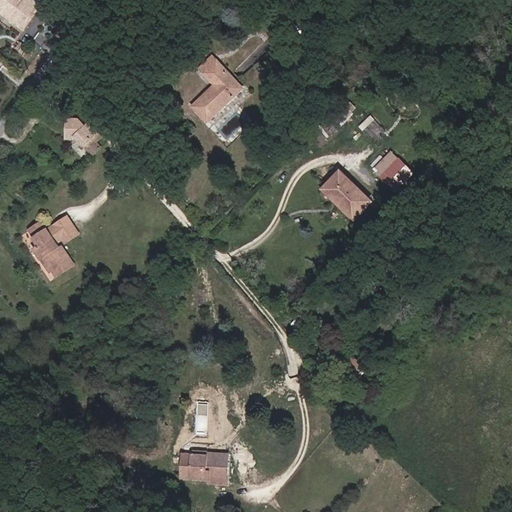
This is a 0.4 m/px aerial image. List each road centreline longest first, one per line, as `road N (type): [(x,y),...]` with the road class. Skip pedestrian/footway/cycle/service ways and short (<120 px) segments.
road 1 (residential): [(218,257),(254,244),(274,225),(293,180),(308,166),(359,159)]
road 2 (track): [(0,131),(95,0)]
